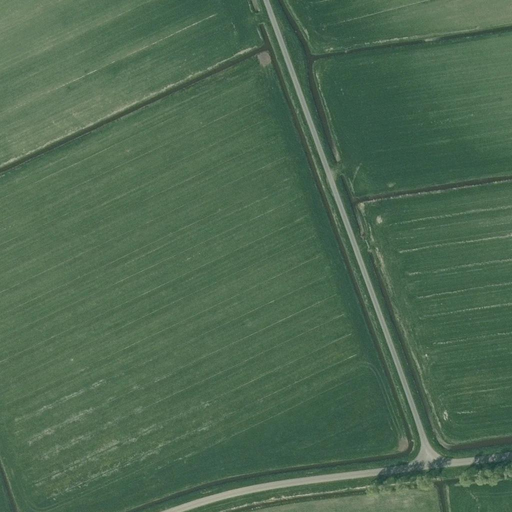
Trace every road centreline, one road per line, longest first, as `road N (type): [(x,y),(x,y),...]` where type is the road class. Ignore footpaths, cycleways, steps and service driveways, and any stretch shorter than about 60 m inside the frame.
road 1 (unclassified): [(431,465),(264,0)]
road 2 (unclassified): [(176,511),(279,483),(431,465)]
